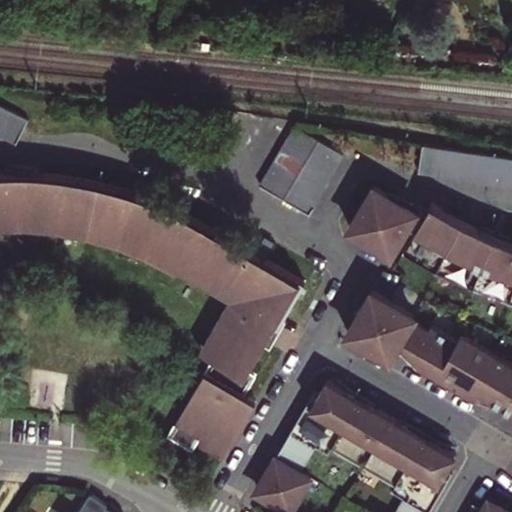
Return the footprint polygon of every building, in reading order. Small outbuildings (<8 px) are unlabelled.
[(0,133),(11,112),(0,106),(0,133)] [(11,112),(0,133),(0,134),(12,141),(24,119),(11,112)] [(306,212),(327,177),(334,165),(341,154),(293,125),(286,137),(258,183),(306,212)] [(419,174),(511,185),(511,156),(507,156),(457,150),(423,146),(419,174)] [(200,348),(212,355),(165,434),(191,449),(196,440),(199,434),(226,449),(242,421),(231,415),(230,417),(219,411),(233,386),(243,392),(254,374),(247,370),(258,349),(267,333),(272,324),(277,326),(283,317),(304,281),(224,234),(171,205),(129,188),(76,176),(47,173),(18,172),(0,172),(0,226),(17,226),(65,230),(112,240),(135,249),(157,258),(178,269),(179,267),(230,296),(200,348)] [(389,194),(373,184),(349,226),(356,231),(383,247),(389,250),(414,208),(400,200),(395,197),(389,194)] [(486,231),(448,210),(443,207),(432,202),(427,211),(403,250),(460,284),(511,303),(511,241),(506,239),(502,238),(492,234),(486,231)] [(383,247),(356,231),(358,234),(363,242),(371,246),(383,247)] [(469,387),(471,388),(476,391),(511,411),(511,365),(459,334),(456,340),(429,324),(426,330),(409,320),(413,314),(371,289),(366,297),(351,324),(346,332),(395,361),(399,354),(401,351),(403,348),(404,346),(417,353),(421,356),(424,357),(419,365),(453,386),(455,383),(457,380),(469,387)] [(350,315),(351,324),(366,297),(362,299),(355,304),(351,311),(350,315)] [(287,320),(283,317),(277,326),(272,324),(267,333),(258,349),(266,354),(287,320)] [(452,472),(447,468),(455,454),(442,446),(413,429),(408,426),(374,406),(366,401),(335,382),(327,378),(319,391),(314,388),(295,420),(319,435),(314,443),(329,453),(332,447),(393,484),(391,489),(403,496),(428,511),(452,472)] [(230,415),(243,392),(233,386),(219,411),(230,417),(231,415),(230,415)] [(245,393),(243,392),(230,415),(231,415),(245,393)] [(255,399),(245,393),(231,415),(242,421),(255,399)] [(319,435),(295,420),(290,428),(314,443),(319,435)] [(314,443),(290,428),(283,440),(307,455),(314,443)] [(199,434),(196,440),(222,456),(226,449),(199,434)] [(307,455),(283,440),(274,454),(299,469),(307,455)] [(285,493),(261,478),(260,479),(254,488),(260,492),(289,509),(309,475),(299,469),(274,454),(267,467),(292,481),(285,493)] [(267,478),(261,478),(285,493),(292,481),(267,467),(264,471),(269,474),(267,478)] [(403,496),(395,508),(401,511),(427,511),(428,511),(403,496)] [(479,511),(511,511),(487,498),(479,511)]
